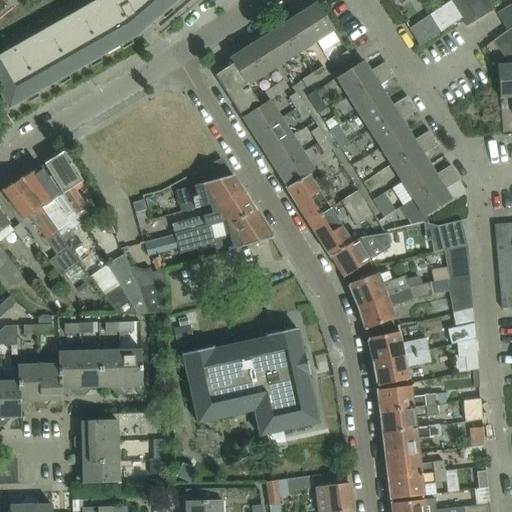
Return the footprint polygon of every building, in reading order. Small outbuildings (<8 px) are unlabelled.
[(66,73),(87,61),(88,61),(95,57),(97,56),(118,44),(120,43),(129,38),(135,34),(133,32),(152,16),(153,18),(159,13),(168,6),(174,0),(107,0),(105,1),(0,61),(0,92),(8,106),(24,97),(26,96),(33,92),(35,91),(56,79),(57,78),(64,74),(66,73)] [(475,21),(462,0),(450,0),(449,1),(460,18),(465,26),(475,21)] [(488,0),(462,0),(475,21),(494,9),(488,0)] [(460,18),(449,1),(428,15),(439,32),(460,18)] [(315,3),(297,14),(315,41),(322,52),(338,42),(331,31),(333,30),(315,3)] [(505,30),(511,25),(511,3),(495,13),(505,30)] [(297,14),(280,25),(298,52),(315,41),(297,14)] [(419,46),(439,32),(428,15),(408,28),(419,46)] [(298,52),(280,25),(263,36),(280,64),(298,52)] [(511,56),(511,25),(505,30),(490,41),(502,57),(507,57),(511,56)] [(280,64),(263,36),(246,47),(263,75),(280,64)] [(263,75),(246,47),(228,59),(232,64),(246,86),(246,85),(263,75)] [(340,65),(351,58),(346,51),(335,58),(340,65)] [(508,65),(496,66),(498,98),(511,97),(511,110),(511,56),(507,57),(508,65)] [(345,95),(388,69),(384,62),(369,71),(362,61),(335,78),(345,95)] [(246,86),(232,64),(214,76),(238,113),(257,102),(246,85),(246,86)] [(316,80),(326,74),(322,66),(311,73),(316,80)] [(378,86),(393,76),(388,69),(345,95),(357,113),(384,96),(378,86)] [(305,87),(316,80),(311,73),(300,80),(305,87)] [(282,80),(272,87),(276,95),(287,88),(282,80)] [(276,95),(272,87),(261,94),(266,101),(268,100),(276,95)] [(324,109),(313,92),(306,96),(317,113),(324,109)] [(301,103),(295,93),(287,98),(294,108),(301,103)] [(368,130),(410,103),(406,96),(390,106),(384,96),(357,113),(368,130)] [(252,135),(279,118),(268,100),(266,101),(241,117),(252,135)] [(308,114),(301,103),(294,108),(301,119),(308,114)] [(400,120),(415,111),(410,103),(368,130),(379,148),(406,130),(400,120)] [(263,153),(291,135),(279,118),(252,135),(263,153)] [(323,138),(317,127),(309,132),(316,143),(323,138)] [(390,165),(432,138),(428,131),(412,140),(406,130),(379,148),(390,165)] [(274,170),(302,153),(291,135),(263,153),(274,170)] [(330,149),(323,138),(316,143),(323,153),(330,149)] [(422,155),(437,145),(432,138),(390,165),(401,182),(428,165),(422,155)] [(81,183),(62,151),(43,163),(77,219),(88,212),(73,188),(81,183)] [(313,170),(302,153),(274,170),(285,187),(307,174),(313,170)] [(241,194),(219,160),(198,171),(205,183),(175,192),(181,212),(208,204),(241,194)] [(412,200),(454,173),(449,165),(434,175),(428,165),(401,182),(412,200)] [(38,167),(18,179),(56,231),(66,224),(50,202),(59,196),(38,167)] [(443,189),(459,180),(454,173),(412,200),(423,217),(450,200),(443,189)] [(307,222),(329,208),(307,174),(285,187),(307,222)] [(56,231),(18,179),(0,190),(0,191),(21,221),(27,217),(56,256),(68,248),(64,242),(56,231)] [(362,190),(365,201),(384,194),(380,183),(362,190)] [(364,201),(357,190),(339,201),(355,226),(373,215),(365,203),(366,202),(365,201),(364,201)] [(253,212),(241,194),(208,204),(211,214),(171,225),(170,222),(138,231),(142,243),(173,234),(174,235),(253,212)] [(335,204),(329,208),(307,222),(330,258),(357,240),(335,204)] [(270,239),(253,212),(174,235),(179,254),(212,245),(214,255),(265,241),(270,239)] [(0,230),(8,224),(0,213),(0,230)] [(465,245),(460,222),(438,227),(443,251),(465,245)] [(511,237),(511,222),(493,225),(494,239),(511,237)] [(26,234),(19,223),(12,229),(19,239),(26,234)] [(66,224),(56,231),(64,242),(74,235),(66,224)] [(342,277),(370,260),(389,248),(387,236),(357,240),(330,258),(342,277)] [(511,248),(511,237),(494,239),(495,250),(511,248)] [(466,245),(465,245),(443,251),(447,279),(468,276),(466,245)] [(511,260),(511,248),(495,250),(496,261),(511,260)] [(139,290),(132,275),(123,255),(105,264),(119,287),(124,294),(136,314),(145,314),(139,290)] [(511,272),(511,260),(496,261),(497,274),(511,272)] [(160,313),(160,284),(165,283),(161,270),(151,272),(150,271),(132,275),(139,290),(145,314),(160,313)] [(511,284),(511,272),(497,274),(498,286),(511,284)] [(409,290),(404,278),(391,283),(387,273),(378,276),(377,275),(346,286),(356,308),(409,290)] [(452,313),(471,309),(468,276),(447,279),(428,284),(409,290),(356,308),(364,331),(394,320),(389,308),(413,299),(447,291),(452,313)] [(511,296),(511,284),(498,286),(499,297),(511,296)] [(136,314),(124,294),(119,287),(103,298),(115,314),(136,314)] [(9,296),(0,304),(0,313),(1,315),(15,303),(9,296)] [(511,307),(511,296),(499,297),(500,308),(511,307)] [(118,331),(118,322),(104,322),(104,331),(118,331)] [(133,331),(132,322),(118,322),(118,331),(133,331)] [(77,333),(77,323),(63,324),(63,333),(77,333)] [(92,332),(92,323),(77,323),(77,333),(92,332)] [(37,334),(36,324),(22,325),(22,334),(37,334)] [(51,333),(51,324),(36,324),(37,334),(51,333)] [(189,324),(173,328),(176,340),(192,336),(189,324)] [(474,339),(473,324),(449,329),(451,344),(455,343),(474,339)] [(4,326),(0,329),(0,344),(15,344),(15,325),(4,326)] [(212,350),(181,357),(197,425),(253,412),(259,438),(318,424),(307,377),(309,376),(304,354),(302,355),(296,331),(265,338),(266,340),(262,341),(212,352),(212,350)] [(371,359),(372,364),(427,350),(425,339),(400,344),(398,334),(366,340),(371,359)] [(477,370),(474,339),(455,343),(458,359),(465,357),(466,372),(477,370)] [(120,394),(119,350),(98,351),(99,387),(108,387),(116,395),(120,394)] [(141,386),(140,350),(119,350),(120,394),(124,394),(132,386),(141,386)] [(429,363),(427,350),(372,364),(376,387),(408,381),(405,368),(429,363)] [(99,387),(98,351),(78,352),(79,396),(83,395),(91,387),(99,387)] [(79,396),(78,352),(57,352),(57,364),(60,388),(67,388),(75,396),(79,396)] [(60,400),(60,388),(57,364),(37,365),(38,409),(43,409),(51,400),(60,400)] [(38,409),(37,365),(16,365),(17,381),(19,401),(26,401),(35,409),(38,409)] [(20,417),(19,401),(17,381),(0,381),(0,425),(3,426),(10,417),(20,417)] [(410,397),(410,393),(409,387),(376,391),(379,412),(442,404),(441,393),(410,397)] [(448,415),(447,403),(442,404),(379,412),(382,432),(434,426),(433,417),(448,415)] [(164,424),(164,415),(150,415),(150,425),(164,424)] [(72,438),(73,442),(116,441),(116,420),(80,421),(80,430),(72,438)] [(472,425),(474,446),(483,445),(482,424),(472,425)] [(439,436),(438,426),(434,426),(382,432),(384,453),(417,449),(416,438),(439,436)] [(117,461),(116,441),(73,442),(73,446),(81,454),(81,463),(117,461)] [(484,456),(483,445),(474,446),(463,447),(464,458),(484,456)] [(417,453),(385,457),(387,478),(443,471),(442,464),(442,461),(418,464),(417,453)] [(157,460),(148,461),(149,475),(158,474),(157,460)] [(118,482),(117,461),(81,463),(81,471),(73,479),(74,484),(118,482)] [(443,471),(387,478),(390,500),(422,496),(421,485),(445,483),(443,471)] [(487,489),(486,471),(476,472),(477,490),(487,489)] [(309,488),(307,476),(285,479),(287,491),(309,488)] [(278,504),(276,481),(264,482),(268,505),(278,504)] [(343,511),(350,511),(347,484),(315,487),(317,511),(343,511)] [(220,511),(220,488),(184,489),(184,510),(182,511),(220,511)] [(27,511),(28,497),(25,497),(17,505),(8,505),(8,511),(27,511)] [(33,497),(28,497),(27,511),(50,511),(50,504),(42,504),(33,497)] [(391,511),(461,511),(461,510),(446,511),(443,511),(443,510),(424,511),(423,500),(390,504),(391,511)]
